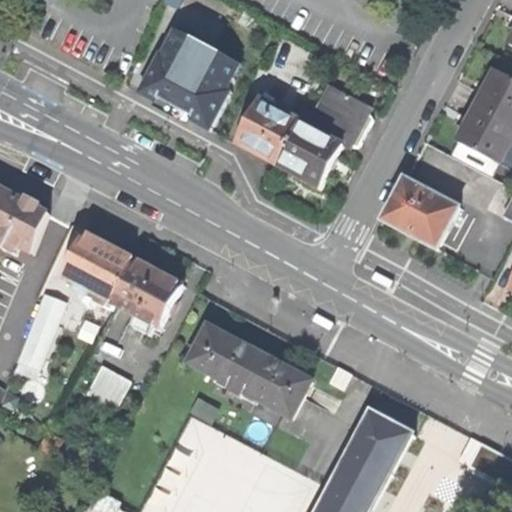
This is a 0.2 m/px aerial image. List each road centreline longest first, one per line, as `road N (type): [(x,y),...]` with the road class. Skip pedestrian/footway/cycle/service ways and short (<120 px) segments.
road 1 (residential): [(329,283),(473,0)]
road 2 (residential): [(78,148),(329,283)]
road 3 (residential): [(329,283),(511,383)]
